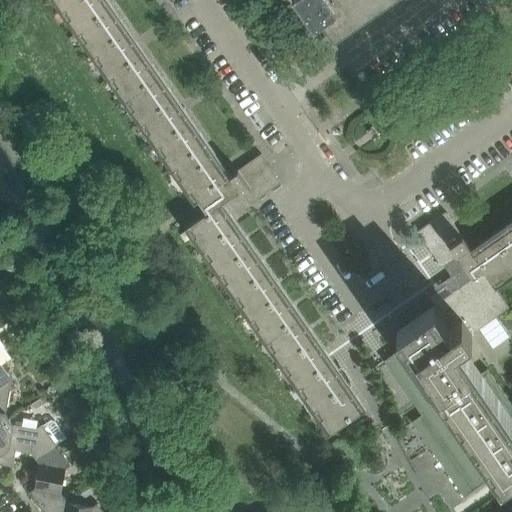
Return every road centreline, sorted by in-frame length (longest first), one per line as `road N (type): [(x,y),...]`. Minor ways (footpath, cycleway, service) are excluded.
road 1 (residential): [(329,179),(289,205),(355,301),(396,275),(360,222)]
road 2 (residential): [(431,0),(277,106)]
road 3 (residential): [(360,222),(511,117)]
road 4 (residential): [(277,106),(203,0)]
